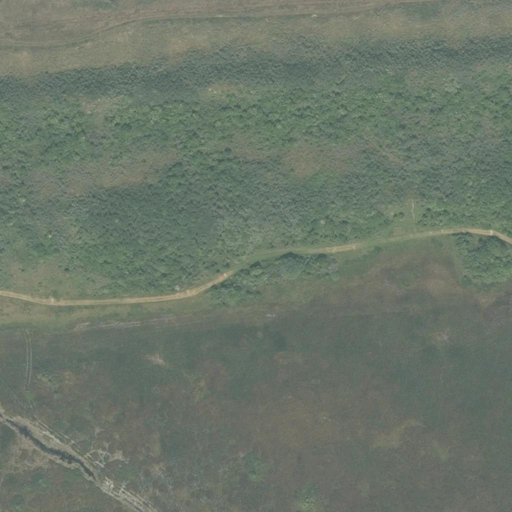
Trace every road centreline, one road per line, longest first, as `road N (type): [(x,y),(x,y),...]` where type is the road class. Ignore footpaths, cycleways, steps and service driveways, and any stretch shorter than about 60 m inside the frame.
road 1 (track): [(0,293),(83,300),(184,295),(251,255),(442,233),(497,234),(511,242)]
road 2 (track): [(452,0),(156,16),(64,44),(0,38)]
